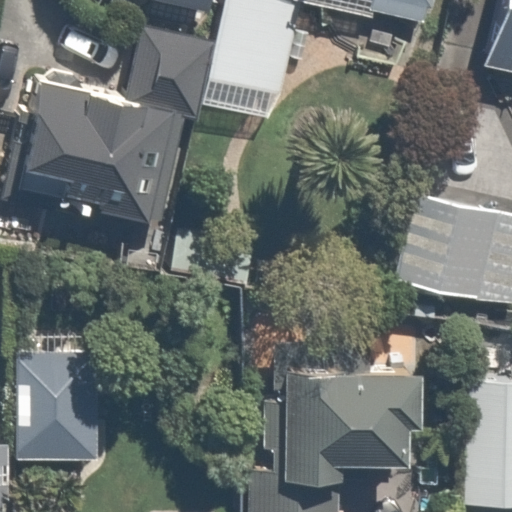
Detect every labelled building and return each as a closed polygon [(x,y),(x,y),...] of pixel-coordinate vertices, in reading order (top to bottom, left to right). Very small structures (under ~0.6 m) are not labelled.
[(185,5),(216,14),(219,0),(148,0),(159,3),(153,28),(178,35),(185,5)] [(441,4),(441,0),(219,0),(216,14),(212,31),(208,47),(194,99),(289,124),(318,9),(379,25),(382,13),(422,23),(428,0),(441,4)] [(511,0),(510,0),(493,68),(511,73),(511,0)] [(208,47),(136,29),(119,96),(25,72),(0,168),(0,202),(58,217),(158,243),(194,99),(208,47)] [(511,206),(428,189),(407,294),(511,315),(511,206)] [(376,334),(278,333),(277,379),(295,379),(294,483),(254,482),(253,511),(347,511),(348,468),(429,468),(430,378),(376,378),(376,334)] [(112,347),(18,348),(20,454),(113,453),(112,347)] [(511,374),(467,372),(460,501),(511,503),(511,374)]
